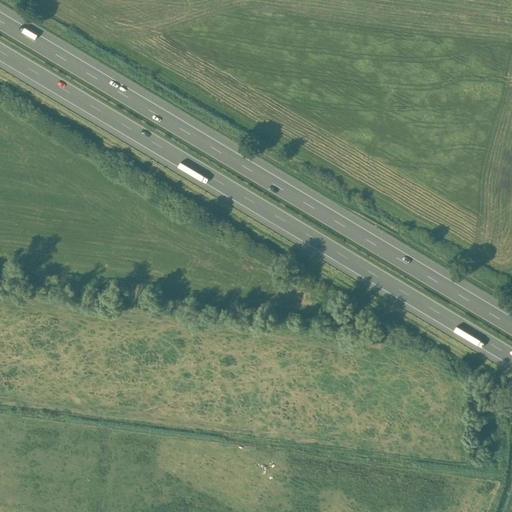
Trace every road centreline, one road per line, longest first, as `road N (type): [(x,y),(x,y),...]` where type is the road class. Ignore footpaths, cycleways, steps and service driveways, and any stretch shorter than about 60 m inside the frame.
road 1 (track): [(0,77),(511,384)]
road 2 (motorway): [(511,319),(0,13)]
road 3 (motorway): [(0,48),(511,353)]
